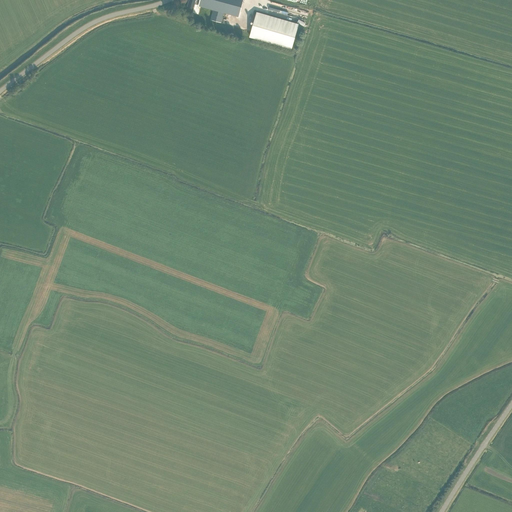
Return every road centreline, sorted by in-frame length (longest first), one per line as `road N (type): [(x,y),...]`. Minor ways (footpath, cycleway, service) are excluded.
road 1 (tertiary): [(0,91),(87,25),(167,0)]
road 2 (tertiary): [(441,511),(511,404)]
